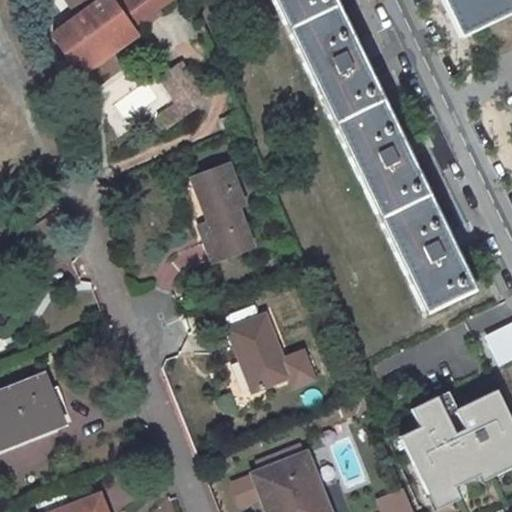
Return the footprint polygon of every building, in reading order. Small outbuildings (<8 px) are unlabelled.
[(109,49),(140,25),(174,0),(67,0),(80,17),(53,38),(77,72),(80,71),(91,86),(120,64),(114,56),(109,49)] [(335,0),(277,0),(426,309),(473,286),(335,0)] [(511,9),(511,0),(447,0),(463,33),(511,9)] [(114,56),(146,32),(140,25),(109,49),(114,56)] [(173,69),(192,95),(194,97),(206,87),(185,59),(173,69)] [(155,70),(180,103),(192,95),(173,69),(167,60),(155,70)] [(171,129),(202,107),(194,97),(192,95),(180,103),(162,116),(171,129)] [(228,163),(193,177),(208,213),(214,210),(217,219),(201,226),(216,260),(254,245),(238,205),(244,202),(228,163)] [(269,313),(232,328),(257,389),(294,373),(269,313)] [(45,372),(0,388),(0,440),(54,420),(44,392),(50,390),(45,372)] [(448,488),(511,463),(511,431),(495,387),(446,407),(440,392),(404,406),(412,427),(396,433),(426,510),(453,500),(448,488)] [(35,458),(73,446),(67,426),(29,437),(35,458)] [(320,511),(297,456),(248,477),(257,501),(264,498),(269,511),(320,511)] [(410,511),(400,487),(373,497),(379,511),(410,511)] [(101,511),(95,495),(53,511),(101,511)]
